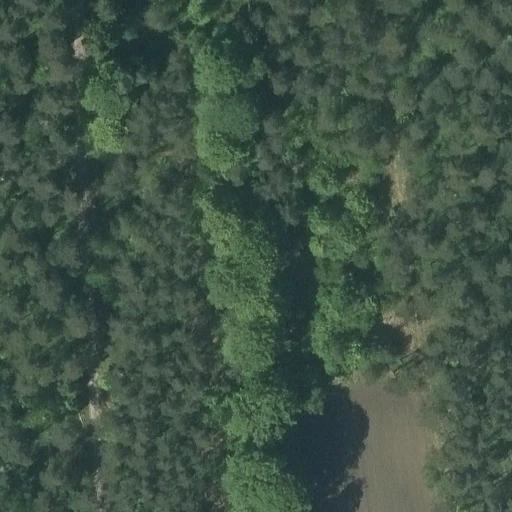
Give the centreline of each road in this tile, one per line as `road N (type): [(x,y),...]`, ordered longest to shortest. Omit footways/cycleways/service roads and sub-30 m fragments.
road 1 (track): [(0,178),(79,146),(150,145),(178,159),(195,187),(208,240),(239,511)]
road 2 (track): [(447,511),(375,0)]
road 3 (track): [(78,0),(101,511)]
